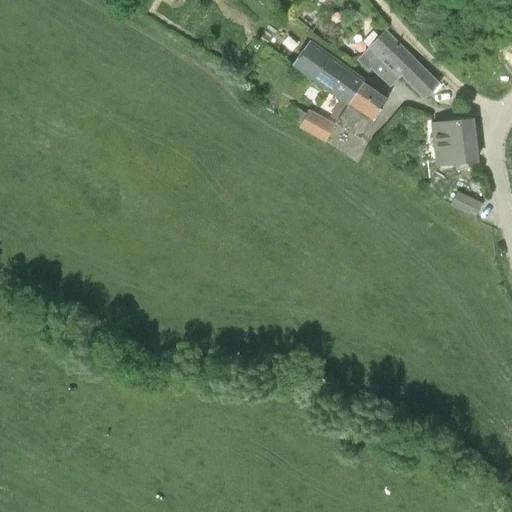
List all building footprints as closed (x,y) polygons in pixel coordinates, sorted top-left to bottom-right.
[(439,83),(385,30),(355,61),(367,72),(369,69),(388,88),(389,88),(382,81),(387,77),(393,83),(401,75),(423,98),(439,83)] [(294,65),(341,98),(329,115),(336,120),(348,102),(361,81),(309,44),(297,60),(294,65)] [(335,121),(360,137),(387,100),(361,81),(348,102),(336,120),(335,121)] [(307,113),(297,108),(291,120),(300,125),(307,113)] [(300,125),(299,127),(324,141),(333,125),(308,110),(307,113),(300,125)] [(472,119),(452,121),(432,123),(436,165),(476,160),(472,119)] [(457,192),(451,204),(475,215),(481,203),(457,192)]
